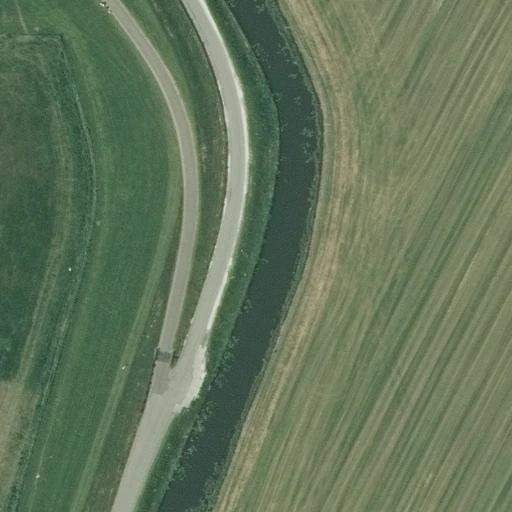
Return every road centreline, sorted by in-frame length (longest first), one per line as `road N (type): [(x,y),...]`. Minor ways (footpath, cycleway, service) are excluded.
road 1 (unclassified): [(152,419),(188,351),(234,202),(232,105),(190,0)]
road 2 (unclassified): [(152,419),(187,233),(187,153),(173,99),(109,0)]
